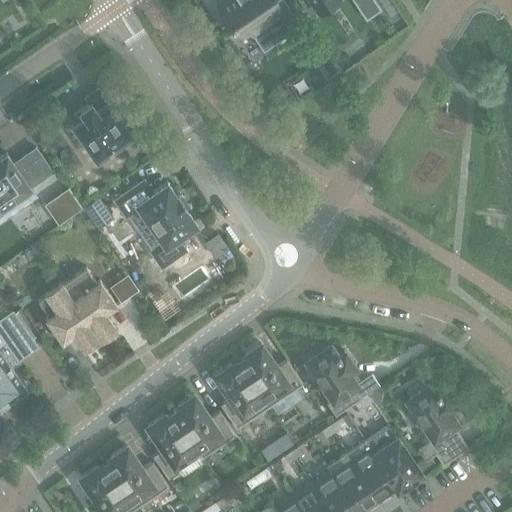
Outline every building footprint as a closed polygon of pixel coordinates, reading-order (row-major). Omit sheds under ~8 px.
[(272,0),(226,0),(219,5),(230,22),(229,23),(231,26),(232,25),(238,33),(248,26),(253,34),(263,48),(287,32),(278,17),(272,10),(277,6),(272,0)] [(300,0),(310,14),(331,0),(300,0)] [(328,49),(314,58),(326,77),(340,68),(328,49)] [(122,90),(113,77),(102,85),(111,98),(122,90)] [(74,125),(97,158),(130,134),(98,88),(86,96),(90,102),(73,113),(74,115),(80,111),(85,117),(74,125)] [(36,146),(13,162),(6,152),(0,156),(0,206),(53,170),(36,146)] [(152,190),(143,179),(115,199),(126,214),(138,206),(159,236),(162,241),(150,249),(161,265),(185,249),(177,237),(196,223),(178,197),(166,180),(152,190)] [(68,186),(58,193),(72,213),(82,206),(68,186)] [(114,217),(99,196),(84,207),(99,228),(114,217)] [(236,253),(224,261),(228,268),(240,259),(236,253)] [(62,282),(61,281),(60,281),(100,338),(116,327),(105,311),(116,303),(99,279),(96,281),(86,266),(62,282)] [(120,300),(138,288),(127,273),(110,285),(120,300)] [(98,337),(99,338),(100,338),(60,281),(44,292),(45,294),(37,300),(48,315),(45,317),(62,341),(73,333),(83,348),(98,337)] [(150,302),(157,312),(170,303),(164,293),(150,302)] [(0,406),(25,389),(7,362),(16,355),(18,359),(38,346),(12,310),(0,318),(0,333),(5,341),(0,345),(0,406)] [(244,353),(246,356),(238,362),(268,406),(302,382),(286,358),(276,365),(274,362),(268,352),(267,352),(260,342),(258,343),(257,344),(248,351),(247,350),(246,351),(246,352),(244,353)] [(335,414),(354,401),(361,397),(353,385),(357,382),(348,370),(355,366),(344,350),(339,353),(337,350),(336,351),(330,343),(306,359),(315,372),(314,372),(320,381),(321,381),(332,398),(326,401),(335,414)] [(268,406),(238,362),(233,365),(231,362),(229,363),(227,364),(218,371),(218,370),(216,371),(217,372),(215,373),(221,383),(228,393),(230,396),(220,403),(236,427),(268,406)] [(423,378),(406,390),(410,395),(406,397),(415,410),(421,420),(433,436),(417,447),(423,456),(424,457),(425,459),(431,455),(435,452),(442,463),(468,446),(453,423),(457,421),(449,408),(455,404),(444,388),(440,391),(438,389),(436,390),(430,381),(427,383),(423,378)] [(372,399),(367,392),(361,397),(354,401),(358,408),(372,399)] [(203,455),(235,434),(219,409),(209,416),(207,413),(200,403),(193,393),(191,395),(191,394),(189,395),(190,396),(180,402),(179,403),(177,404),(179,407),(173,411),(203,455)] [(196,448),(201,457),(203,455),(173,411),(166,416),(164,413),(162,414),(161,414),(160,415),(151,422),(151,421),(149,422),(149,423),(147,424),(154,434),(154,435),(161,444),(163,447),(152,454),(169,478),(180,471),(175,463),(196,448)] [(347,412),(341,416),(346,422),(348,425),(353,421),(347,412)] [(346,422),(341,416),(329,424),(334,430),(346,422)] [(321,429),(326,436),(334,430),(329,424),(321,429)] [(254,439),(247,428),(236,436),(244,447),(254,439)] [(421,472),(393,433),(373,446),(401,488),(403,486),(402,485),(417,476),(417,477),(419,475),(419,474),(421,472)] [(372,447),(365,437),(347,450),(379,497),(388,491),(386,488),(393,483),(397,489),(400,487),(401,488),(373,446),(372,447)] [(110,456),(112,459),(108,462),(137,506),(168,485),(152,461),(142,467),(140,465),(140,464),(134,455),(133,455),(126,445),(124,446),(122,447),(123,447),(113,453),(112,454),(110,456)] [(301,452),(297,445),(290,450),(295,457),(301,452)] [(283,454),(288,461),(295,457),(290,450),(283,454)] [(379,497),(347,450),(327,463),(357,507),(365,502),(367,505),(379,497)] [(424,457),(417,461),(424,471),(435,463),(431,455),(425,459),(424,457)] [(277,460),(272,464),(277,472),(283,468),(277,460)] [(127,511),(137,506),(108,462),(99,468),(97,465),(95,466),(94,466),(93,467),(84,473),(82,474),(80,476),(87,486),(94,496),(94,495),(96,498),(90,503),(91,505),(92,506),(95,511),(127,511)] [(326,464),(330,470),(312,482),(331,511),(350,511),(357,507),(327,463),(326,464)] [(270,474),(265,467),(251,476),(256,483),(270,474)] [(246,480),(250,487),(256,483),(251,476),(246,480)] [(331,511),(312,482),(292,496),(303,511),(331,511)] [(182,499),(191,511),(200,505),(192,492),(182,499)] [(232,499),(228,492),(212,503),(216,510),(232,499)] [(275,507),(271,501),(269,503),(274,511),(303,511),(292,496),(275,507)] [(201,510),(202,511),(213,511),(216,510),(212,503),(201,510)] [(255,511),(274,511),(269,503),(255,511)]
